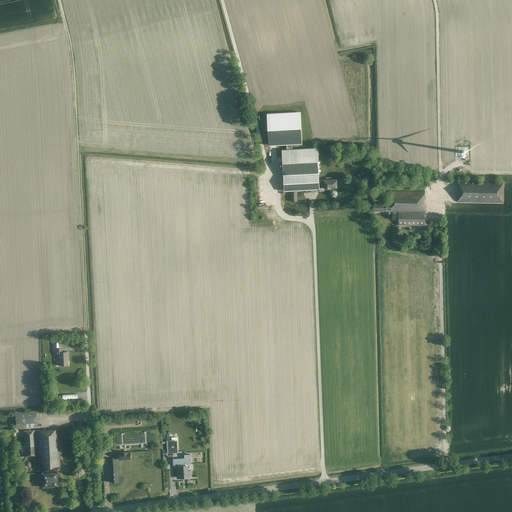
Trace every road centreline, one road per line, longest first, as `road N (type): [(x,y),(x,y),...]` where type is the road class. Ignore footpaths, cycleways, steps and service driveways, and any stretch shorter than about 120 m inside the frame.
road 1 (tertiary): [(107,511),(511,457)]
road 2 (track): [(86,349),(62,12)]
road 3 (unclassified): [(94,511),(86,349)]
